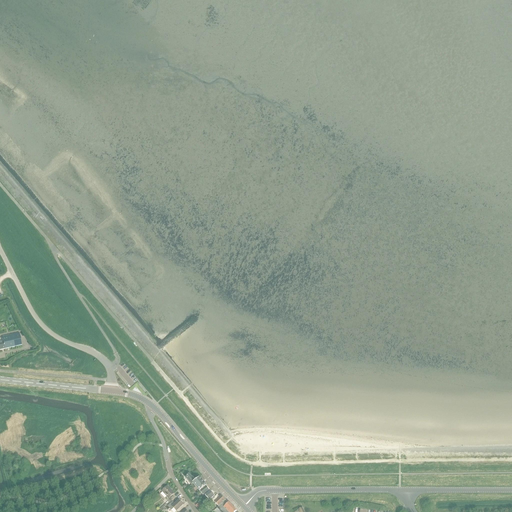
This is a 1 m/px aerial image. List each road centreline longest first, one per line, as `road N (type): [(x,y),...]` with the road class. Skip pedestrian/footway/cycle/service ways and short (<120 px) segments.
road 1 (unclassified): [(110,390),(107,363),(41,324),(0,250)]
road 2 (secondary): [(242,506),(262,490),(409,491)]
road 3 (secondary): [(242,506),(153,406)]
